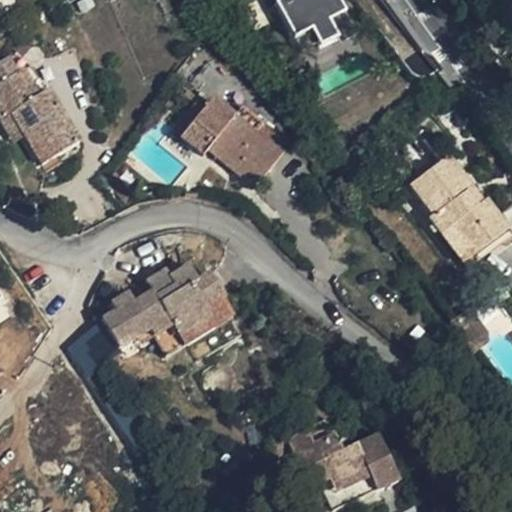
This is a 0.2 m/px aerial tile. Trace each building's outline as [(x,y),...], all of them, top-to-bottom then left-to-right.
[(287,0),(278,5),(295,41),(312,32),(321,49),(357,31),(341,0),(287,0)] [(95,5),(80,12),(84,20),(99,13),(95,5)] [(357,31),(339,40),(341,44),(359,35),(357,31)] [(312,32),(295,41),(304,58),(321,49),(312,32)] [(78,146),(47,93),(40,97),(24,71),(16,76),(7,60),(0,64),(0,121),(1,124),(12,118),(23,137),(41,168),(78,146)] [(188,128),(179,140),(210,166),(215,160),(254,192),(281,157),(248,130),(235,119),(212,100),(202,111),(188,128)] [(188,128),(202,111),(196,106),(181,122),(188,128)] [(245,108),(235,119),(248,130),(257,118),(245,108)] [(12,118),(1,124),(12,143),(23,137),(12,118)] [(257,118),(248,130),(281,157),(291,146),(257,118)] [(472,193),(448,162),(409,192),(433,223),(443,215),(458,234),(455,235),(476,262),(510,237),(489,208),(486,211),(480,216),(466,198),(472,193)] [(486,211),(472,193),(466,198),(480,216),(486,211)] [(443,215),(433,223),(430,225),(465,271),(476,262),(455,235),(458,234),(443,215)] [(118,352),(149,333),(153,340),(171,329),(178,340),(208,322),(202,312),(221,301),(207,278),(196,285),(187,269),(168,280),(174,291),(154,303),(150,296),(133,306),(127,296),(110,306),(114,313),(100,321),(118,352)] [(144,286),(150,296),(154,303),(174,291),(168,280),(164,274),(144,286)] [(171,329),(153,340),(159,351),(164,361),(233,320),(227,309),(221,301),(202,312),(208,322),(178,340),(171,329)] [(97,327),(69,344),(84,369),(112,353),(97,327)] [(459,343),(476,367),(493,354),(485,344),(476,331),(459,343)] [(162,511),(66,371),(0,434),(0,511),(162,511)] [(396,481),(377,437),(340,454),(335,443),(325,421),(295,435),(290,445),(308,486),(320,481),(333,509),(359,497),(355,488),(368,482),(373,492),(396,481)] [(355,488),(359,497),(373,492),(368,482),(355,488)]
